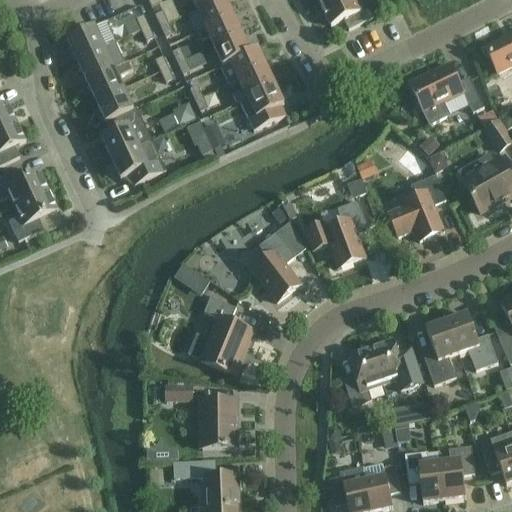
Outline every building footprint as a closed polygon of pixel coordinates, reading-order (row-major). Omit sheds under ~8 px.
[(163,6),(159,0),(146,0),(152,11),(163,6)] [(224,0),(191,0),(197,13),(224,0)] [(233,18),(224,0),(197,13),(206,31),(233,18)] [(316,0),(322,10),(343,0),(316,0)] [(356,6),(352,0),(343,0),(322,10),(331,29),(344,23),(349,33),(374,21),(365,2),(356,6)] [(167,13),(174,25),(195,14),(188,2),(167,13)] [(163,15),(155,18),(160,30),(168,26),(163,15)] [(136,22),(142,33),(149,30),(144,18),(136,22)] [(242,37),(233,18),(206,31),(206,32),(198,35),(202,44),(210,40),(214,50),(242,37)] [(116,46),(106,24),(67,42),(77,64),(116,46)] [(174,38),(168,26),(160,30),(166,41),(174,38)] [(154,41),(149,30),(142,33),(147,44),(154,41)] [(250,55),(242,37),(214,50),(223,69),(231,65),(230,65),(251,56),(250,55)] [(511,37),(485,50),(498,77),(511,69),(511,37)] [(125,66),(116,46),(77,64),(87,84),(125,66)] [(172,56),(178,67),(186,63),(180,52),(172,56)] [(258,52),(250,55),(251,56),(230,65),(231,65),(223,69),(221,70),(229,88),(239,84),(267,71),(258,52)] [(155,64),(161,75),(169,71),(163,60),(155,64)] [(191,75),(186,63),(178,67),(183,78),(191,75)] [(124,92),(118,81),(133,74),(128,65),(125,66),(87,84),(96,105),(124,92)] [(450,68),(410,88),(423,116),(424,116),(430,128),(449,119),(443,106),(463,96),(469,109),(473,117),(484,111),(469,81),(459,86),(450,68)] [(174,83),(169,71),(161,75),(166,86),(174,83)] [(275,89),(267,71),(239,84),(243,93),(232,98),(237,107),(240,106),(275,89)] [(202,86),(207,101),(225,95),(219,80),(202,86)] [(198,89),(190,93),(195,104),(203,100),(198,89)] [(286,120),(281,110),(284,108),(275,89),(240,106),(254,135),(286,120)] [(134,113),(133,112),(124,92),(96,105),(106,126),(107,126),(134,113)] [(208,112),(203,100),(195,104),(200,115),(208,112)] [(0,133),(17,125),(7,106),(0,109),(0,133)] [(151,143),(142,123),(136,111),(133,112),(134,113),(107,126),(112,136),(101,140),(111,161),(151,143)] [(174,117),(160,123),(165,136),(179,129),(174,117)] [(499,155),(511,146),(511,144),(498,124),(485,133),(499,155)] [(26,145),(17,125),(0,133),(0,170),(20,161),(15,150),(26,145)] [(219,134),(209,138),(219,161),(225,158),(221,148),(225,146),(219,134)] [(403,163),(417,147),(405,136),(391,152),(403,163)] [(428,142),(421,150),(428,158),(436,150),(428,142)] [(166,175),(161,163),(151,143),(111,161),(121,183),(130,179),(135,190),(166,175)] [(208,143),(198,147),(203,158),(213,153),(208,143)] [(442,158),(430,163),(436,176),(442,173),(445,165),(442,158)] [(479,177),(463,185),(481,217),(511,199),(511,174),(505,162),(495,167),(490,158),(473,167),(479,177)] [(370,164),(359,168),(364,180),(375,176),(370,164)] [(0,205),(10,200),(15,210),(49,194),(39,175),(20,184),(15,173),(0,179),(0,205)] [(415,199),(403,205),(405,210),(389,217),(399,241),(415,234),(420,245),(444,235),(434,210),(446,205),(435,179),(411,189),(415,199)] [(360,183),(350,187),(356,201),(365,197),(360,183)] [(58,214),(49,194),(15,210),(19,220),(9,225),(19,246),(44,234),(39,223),(58,214)] [(342,227),(327,233),(325,228),(306,235),(313,255),(329,249),(338,272),(365,262),(356,239),(369,234),(358,205),(337,213),(342,227)] [(279,212),(272,217),(279,227),(286,221),(279,212)] [(268,262),(253,274),(277,306),(300,289),(285,269),(296,261),(277,236),(259,250),(268,262)] [(184,270),(176,281),(186,288),(194,277),(184,270)] [(204,316),(218,322),(201,364),(231,377),(241,352),(245,353),(252,335),(230,326),(236,312),(210,301),(204,316)] [(510,369),(511,368),(511,301),(500,307),(511,331),(511,332),(497,340),(510,369)] [(468,317),(447,325),(459,358),(468,354),(476,375),(498,367),(488,339),(477,343),(468,317)] [(459,358),(447,325),(426,332),(435,358),(424,362),(434,390),(456,382),(449,361),(459,358)] [(393,343),(370,351),(383,388),(397,384),(400,395),(420,388),(411,360),(400,364),(393,343)] [(383,388),(370,351),(347,359),(354,379),(343,383),(352,411),(371,404),(368,393),(383,388)] [(166,391),(166,406),(192,406),(192,390),(166,391)] [(508,398),(500,401),(504,412),(511,409),(508,398)] [(199,432),(201,432),(202,452),(236,452),(236,422),(238,422),(237,404),(199,404),(199,432)] [(430,404),(392,411),(395,427),(433,420),(430,404)] [(335,428),(329,429),(331,440),(341,438),(340,432),(335,428)] [(393,430),(382,432),(383,442),(395,439),(393,430)] [(408,431),(396,433),(398,445),(410,443),(408,431)] [(511,487),(511,441),(510,436),(490,443),(492,448),(481,452),(490,479),(501,475),(506,489),(511,487)] [(156,452),(149,452),(149,463),(175,463),(174,452),(168,452),(162,442),(156,452)] [(338,442),(328,444),(330,454),(340,452),(338,442)] [(450,465),(439,466),(444,505),(465,502),(463,480),(475,479),(471,451),(449,454),(450,465)] [(444,505),(439,466),(429,468),(427,456),(405,459),(408,487),(420,485),(423,507),(444,505)] [(173,466),(174,482),(198,482),(197,466),(173,466)] [(395,469),(383,471),(382,468),(363,472),(364,485),(370,511),(392,511),(389,499),(401,496),(395,469)] [(370,511),(364,485),(363,472),(341,477),(341,481),(329,483),(336,511),(347,508),(348,511),(370,511)] [(238,479),(204,481),(205,511),(237,511),(237,497),(239,497),(238,479)] [(184,511),(199,511),(200,500),(184,500),(184,511)]
